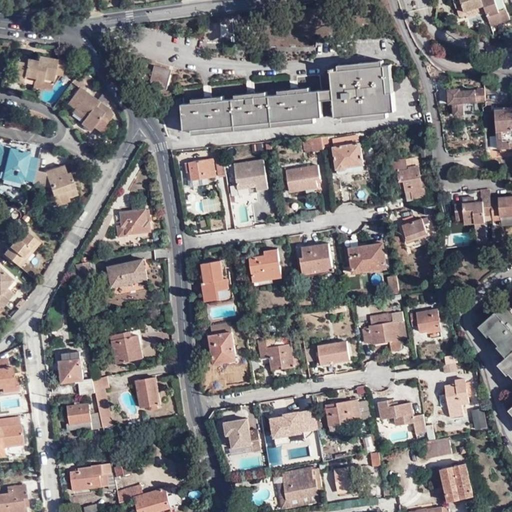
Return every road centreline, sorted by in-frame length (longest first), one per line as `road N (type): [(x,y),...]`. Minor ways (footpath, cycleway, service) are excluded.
road 1 (unknown): [(397,0),(432,97),(446,183),(457,190),(503,188)]
road 2 (unknown): [(161,145),(408,120)]
road 3 (residential): [(511,445),(466,316),(484,283),(511,269)]
road 4 (residential): [(30,318),(53,511)]
road 5 (residential): [(194,406),(380,374)]
road 6 (tertiary): [(80,33),(105,21),(262,0)]
road 7 (residential): [(180,247),(351,218)]
road 8 (residential): [(114,174),(30,318)]
road 9 (tertiary): [(180,247),(194,406)]
road 10 (tertiary): [(146,120),(161,145),(180,247)]
road 11 (residential): [(417,0),(437,38),(511,58)]
